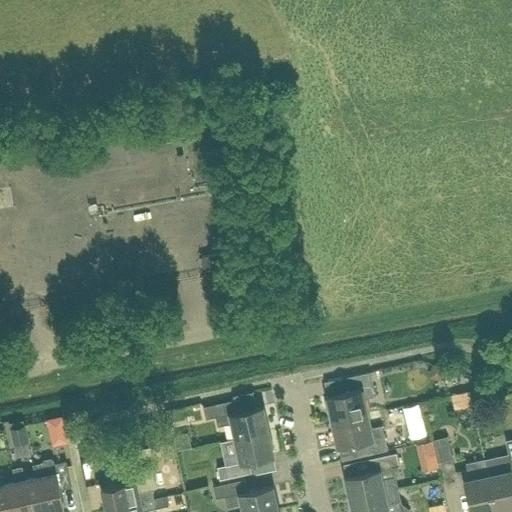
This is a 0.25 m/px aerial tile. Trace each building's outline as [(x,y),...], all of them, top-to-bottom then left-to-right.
[(15,192),(0,193),(0,213),(18,211),(15,192)] [(219,250),(199,254),(201,264),(221,260),(219,250)] [(326,394),(332,421),(367,413),(364,398),(376,396),(370,371),(341,377),(344,390),(326,394)] [(473,399),(489,395),(486,384),(470,388),(473,399)] [(456,404),(472,400),(469,387),(452,391),(456,404)] [(235,397),(231,398),(203,404),(206,417),(214,416),(214,415),(229,412),(231,421),(234,435),(235,436),(268,429),(263,405),(253,407),(238,410),(235,397)] [(367,413),(332,421),(337,445),(355,441),(358,456),(386,449),(381,425),(370,428),(367,413)] [(65,435),(60,416),(44,420),(49,439),(65,435)] [(391,448),(408,443),(402,423),(385,427),(391,448)] [(28,441),(24,424),(9,428),(12,444),(28,441)] [(268,429),(235,436),(240,459),(224,463),(216,465),(219,478),(250,471),(251,471),(248,459),(272,454),(274,453),(268,429)] [(453,469),(446,434),(431,437),(437,465),(440,464),(442,471),(453,469)] [(498,455),(484,458),(487,473),(494,507),(511,503),(511,437),(505,439),(509,455),(498,457),(498,455)] [(344,476),(349,498),(397,487),(392,467),(399,465),(396,453),(367,459),(370,470),(344,476)] [(37,476),(44,509),(64,505),(60,489),(72,486),(67,461),(56,464),(55,460),(52,458),(45,460),(42,462),(33,464),(36,476),(37,476)] [(487,473),(484,458),(466,462),(467,468),(454,471),(457,484),(464,483),(470,511),(474,511),(494,507),(487,473)] [(16,480),(22,511),(31,511),(44,509),(37,476),(36,476),(24,478),(21,467),(13,468),(15,480),(16,480)] [(0,474),(0,504),(1,511),(22,511),(16,480),(15,480),(4,483),(2,474),(0,474)] [(241,502),(242,511),(265,511),(278,509),(272,484),(248,490),(245,477),(213,485),(215,496),(229,493),(231,504),(241,502)] [(105,508),(153,497),(151,487),(137,490),(135,479),(100,486),(105,508)] [(397,487),(349,498),(352,511),(410,511),(409,507),(401,509),(397,487)] [(153,497),(105,508),(106,511),(142,511),(142,510),(155,507),(168,504),(166,495),(153,497)]
